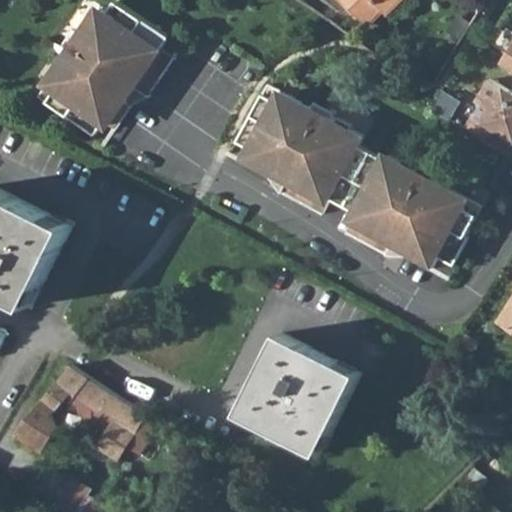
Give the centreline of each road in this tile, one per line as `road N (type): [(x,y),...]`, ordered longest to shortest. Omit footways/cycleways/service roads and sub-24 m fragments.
road 1 (residential): [(511,226),(462,301),(428,311),(170,142),(198,100)]
road 2 (residential): [(366,348),(274,305),(216,414),(40,326)]
road 3 (residential): [(40,326),(109,215),(0,160)]
